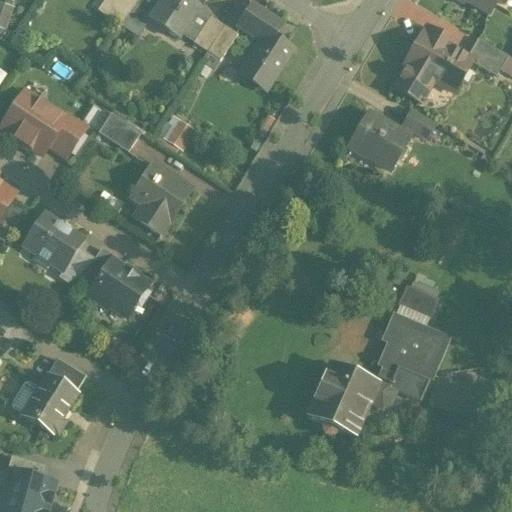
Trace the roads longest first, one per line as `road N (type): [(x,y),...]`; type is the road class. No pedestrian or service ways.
road 1 (residential): [(199,295),(351,40)]
road 2 (residential): [(0,161),(199,295)]
road 3 (residential): [(100,511),(141,399),(199,295)]
road 4 (unknown): [(232,241),(289,292),(341,388)]
